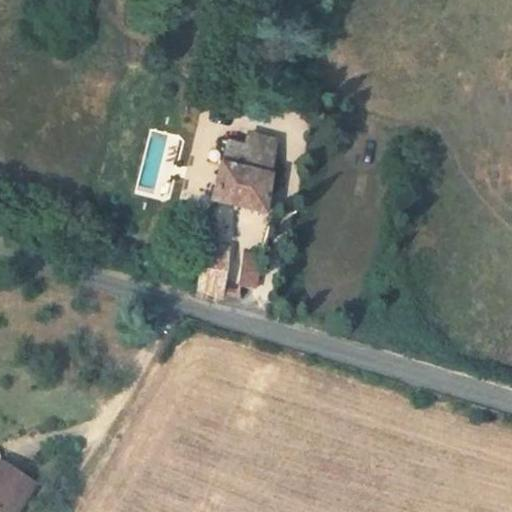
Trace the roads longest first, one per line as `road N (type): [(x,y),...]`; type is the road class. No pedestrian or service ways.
road 1 (unclassified): [(0,256),(511,405)]
road 2 (unknown): [(175,309),(138,407),(46,511)]
